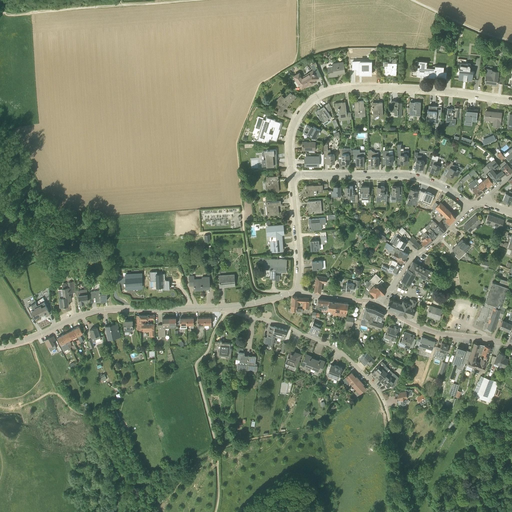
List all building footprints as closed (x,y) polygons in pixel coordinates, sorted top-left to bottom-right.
[(384,68),(383,69),(384,71),(384,73),(384,74),(387,74),(387,75),(388,77),(389,77),(390,75),(391,75),(396,76),(396,63),(396,59),(393,59),(392,60),(392,63),(388,62),(388,61),(384,61),(383,66),(384,66),(384,68)] [(470,64),(468,64),(468,61),(461,60),(460,63),(459,79),(463,80),(463,79),(466,79),(466,80),(472,81),(472,72),(469,72),(470,64)] [(426,68),(427,61),(421,61),(421,67),(417,67),(417,70),(418,70),(418,74),(431,76),(431,78),(443,79),(444,67),(435,66),(435,68),(426,68)] [(329,77),(335,76),(334,74),(345,73),(343,62),(332,63),(333,66),(328,67),(328,72),(329,77)] [(371,74),(371,62),(366,62),(366,64),(356,64),(356,73),(362,73),(362,74),(371,74)] [(497,86),(497,84),(498,77),(499,71),(487,69),(485,83),(492,84),(492,85),(497,86)] [(318,78),(313,70),(305,75),(304,74),(301,75),(299,72),(293,76),(301,88),(304,85),(305,87),(307,85),(309,84),(309,85),(314,82),(314,81),(318,78)] [(292,94),(290,92),(282,100),(280,97),(276,100),(284,108),(289,103),(290,104),(296,97),(293,94),(292,94)] [(364,107),(364,101),(354,101),(355,117),(365,116),(365,107),(364,107)] [(397,117),(401,117),(402,113),(402,103),(398,103),(398,102),(391,101),(391,109),(394,109),(394,112),(394,113),(394,115),(397,115),(397,117)] [(347,113),(345,102),(335,103),(336,111),(339,111),(339,117),(347,116),(347,119),(352,119),(351,112),(347,113)] [(373,106),(373,107),(373,114),(378,114),(378,116),(383,115),(382,102),(379,103),(379,105),(373,105),(373,106)] [(407,112),(409,112),(409,114),(413,114),(413,115),(420,116),(421,102),(414,102),(414,104),(410,103),(409,108),(407,107),(407,112)] [(441,115),(441,109),(437,109),(437,106),(429,105),(428,110),(427,110),(426,119),(436,120),(436,119),(438,119),(438,115),(441,115)] [(331,117),(324,107),(322,109),(319,111),(319,110),(315,112),(320,119),(322,118),(324,122),(331,117)] [(457,119),(458,108),(454,108),(454,109),(448,109),(447,115),(446,115),(446,120),(451,120),(451,122),(455,122),(456,119),(457,119)] [(477,117),(477,110),(474,110),(474,111),(467,110),(465,121),(476,121),(477,117)] [(500,121),(501,113),(486,111),(485,119),(494,120),(493,126),(499,127),(500,121)] [(261,130),(259,136),(277,141),(279,135),(278,134),(280,129),(278,128),(278,126),(279,127),(281,122),(275,120),(276,120),(267,117),(264,125),(266,125),(264,131),(261,130)] [(310,126),(307,125),(303,132),(316,139),(321,130),(311,125),(310,126)] [(315,149),(315,142),(303,142),(303,144),(302,144),(302,150),(309,150),(309,149),(315,149)] [(327,163),(334,163),(334,154),(330,154),(330,150),(327,150),(327,144),(324,144),(324,156),(327,156),(327,163)] [(397,151),(397,157),(400,157),(400,163),(407,163),(407,155),(408,155),(408,151),(403,151),(403,148),(401,148),(401,144),(397,144),(397,151)] [(349,163),(349,155),(351,155),(351,154),(353,154),(353,150),(346,150),(346,148),(339,148),(339,156),(342,156),(342,163),(349,163)] [(265,160),(262,160),(262,166),(266,166),(267,170),(276,169),(275,164),(276,163),(277,163),(277,159),(277,157),(276,157),(275,154),(276,154),(276,149),(268,150),(268,149),(266,149),(266,150),(262,150),(262,152),(262,155),(265,155),(265,160)] [(365,157),(365,152),(360,152),(360,149),(353,149),(353,150),(353,154),(353,159),(356,159),(356,165),(363,165),(363,157),(365,157)] [(378,165),(378,157),(378,152),(371,152),(371,150),(368,150),(368,159),(371,159),(371,165),(378,165)] [(393,163),(393,155),(389,155),(389,150),(383,150),(382,157),(386,157),(385,163),(393,163)] [(414,154),(413,161),(416,161),(415,168),(422,169),(424,160),(429,161),(429,158),(430,154),(418,152),(415,152),(414,154)] [(305,159),(304,166),(319,166),(319,157),(311,157),(305,157),(305,159)] [(444,163),(437,160),(431,158),(429,164),(432,165),(430,171),(437,174),(439,167),(442,168),(444,163)] [(497,169),(500,167),(499,165),(494,159),(486,165),(490,170),(487,172),(494,181),(505,173),(503,170),(499,172),(496,174),(493,170),(496,167),(497,169)] [(458,177),(461,171),(458,169),(458,168),(454,166),(455,165),(452,164),(453,162),(451,160),(446,168),(449,169),(446,175),(452,178),(454,174),(458,177)] [(503,170),(505,173),(507,175),(511,170),(507,163),(506,164),(504,162),(499,165),(500,167),(503,170)] [(486,165),(481,169),(484,172),(483,173),(482,174),(486,178),(483,181),(487,187),(493,183),(486,174),(487,172),(490,170),(486,165)] [(464,182),(471,176),(468,173),(461,179),(464,182)] [(278,191),(277,180),(278,180),(278,175),(266,177),(266,181),(267,190),(271,189),(272,192),(278,191)] [(487,187),(483,181),(479,183),(476,179),(474,180),(482,191),(487,187)] [(474,180),(468,185),(472,190),(472,189),(476,194),(477,195),(482,191),(474,180)] [(328,191),(327,184),(322,184),(322,185),(318,185),(313,185),(306,186),(307,195),(314,195),(313,190),(319,190),(319,191),(328,191)] [(332,196),(332,197),(336,198),(336,196),(340,196),(340,194),(341,186),(333,186),(333,190),(332,190),(332,194),(332,196)] [(345,186),(345,195),(349,195),(349,199),(354,199),(354,197),(354,195),(354,191),(353,191),(353,189),(353,188),(353,186),(349,186),(346,186),(345,186)] [(377,195),(377,199),(381,199),(384,199),(384,201),(387,201),(387,199),(387,193),(384,193),(384,187),(384,186),(380,186),(378,186),(377,186),(377,194),(377,195)] [(391,195),(391,199),(396,199),(396,201),(402,201),(402,193),(399,193),(399,186),(392,186),(392,195),(391,195)] [(410,188),(408,197),(411,197),(410,201),(409,201),(411,202),(410,204),(411,204),(416,206),(417,201),(418,197),(416,196),(417,190),(410,188)] [(418,197),(417,201),(423,203),(424,201),(431,204),(434,195),(426,191),(426,193),(420,190),(418,197)] [(511,199),(511,191),(511,192),(511,196),(505,194),(503,201),(510,203),(511,199)] [(271,201),(270,198),(265,198),(266,202),(266,206),(267,206),(268,214),(278,214),(277,205),(281,205),(281,200),(271,201)] [(317,212),(317,210),(321,210),(321,200),(307,201),(308,207),(309,207),(309,213),(317,212)] [(436,201),(432,207),(433,209),(436,206),(440,211),(447,218),(445,219),(450,224),(456,218),(440,202),(438,204),(436,201)] [(437,215),(440,211),(436,206),(433,209),(432,210),(437,215)] [(336,223),(335,218),(336,218),(335,214),(328,215),(328,219),(333,219),(334,224),(336,223)] [(493,225),(496,217),(488,214),(485,222),(493,225)] [(470,220),(475,227),(481,221),(476,215),(470,220)] [(496,217),(493,225),(501,228),(504,220),(496,217)] [(325,218),(309,219),(309,230),(319,229),(319,224),(321,224),(325,224),(325,218)] [(445,219),(442,223),(441,222),(438,225),(432,220),(428,224),(434,230),(438,234),(440,232),(441,233),(446,227),(450,224),(445,219)] [(469,232),(475,227),(470,220),(463,226),(469,232)] [(269,229),(267,229),(267,235),(270,235),(271,235),(272,245),(271,245),(271,251),(283,250),(281,234),(284,234),(283,225),(269,226),(269,229)] [(437,235),(430,228),(427,225),(421,230),(424,233),(421,235),(423,238),(428,234),(433,240),(438,236),(438,235),(437,235)] [(397,231),(402,235),(406,231),(402,227),(397,231)] [(394,235),(390,241),(393,243),(400,247),(403,249),(406,243),(400,239),(402,235),(397,231),(397,230),(396,230),(395,232),(394,235)] [(424,246),(433,240),(428,234),(423,238),(422,239),(424,241),(422,243),(424,246)] [(462,239),(457,244),(462,249),(465,252),(468,249),(470,247),(467,244),(462,239)] [(319,249),(318,240),(310,241),(311,248),(315,248),(315,249),(319,249)] [(364,243),(363,246),(365,247),(364,248),(369,250),(369,249),(370,249),(373,244),(366,241),(365,244),(364,243)] [(393,245),(392,246),(394,247),(392,249),(395,251),(398,253),(397,255),(405,259),(406,257),(408,254),(399,249),(400,249),(400,247),(393,243),(393,245)] [(457,244),(452,249),(457,253),(455,255),(459,259),(463,255),(462,254),(465,252),(462,249),(457,244)] [(388,249),(388,251),(393,254),(392,256),(392,257),(398,260),(397,262),(402,265),(403,263),(404,262),(405,259),(397,255),(398,253),(395,251),(392,249),(394,247),(392,246),(391,245),(390,247),(388,249)] [(423,279),(425,280),(431,282),(435,272),(428,270),(434,258),(429,255),(422,267),(414,263),(412,263),(409,268),(408,267),(408,268),(416,272),(420,274),(420,275),(425,276),(423,279)] [(264,259),(264,264),(266,264),(266,270),(270,270),(270,278),(275,279),(278,279),(278,275),(275,275),(276,272),(286,272),(286,266),(285,266),(285,259),(264,259)] [(312,269),(322,268),(321,260),(312,261),(312,269)] [(383,265),(381,268),(381,269),(383,270),(391,274),(393,270),(397,272),(402,265),(397,262),(392,260),(389,268),(383,265)] [(406,283),(413,285),(422,287),(424,282),(425,280),(423,279),(425,276),(420,275),(420,274),(416,272),(408,268),(401,280),(406,283)] [(157,271),(152,271),(152,281),(157,280),(157,290),(162,290),(162,292),(168,292),(167,287),(167,282),(163,282),(163,273),(157,274),(157,271)] [(131,274),(126,274),(127,285),(141,285),(141,273),(136,273),(136,277),(132,277),(131,274)] [(374,284),(383,293),(386,289),(378,281),(380,278),(376,274),(369,280),(374,284)] [(220,286),(235,285),(234,275),(219,276),(220,286)] [(194,279),(194,276),(189,276),(190,285),(194,285),(194,290),(206,289),(206,287),(210,287),(209,277),(202,277),(202,279),(194,279)] [(326,282),(327,278),(322,277),(317,276),(314,291),(320,292),(322,282),(326,282)] [(503,305),(510,282),(501,279),(499,284),(492,282),(484,305),(482,305),(481,309),(483,310),(482,312),(480,312),(478,319),(485,322),(484,326),(486,327),(487,327),(486,329),(487,329),(492,331),(493,330),(494,330),(499,315),(503,305)] [(342,285),(341,290),(345,291),(345,293),(353,294),(354,288),(358,288),(359,280),(354,280),(354,283),(351,283),(351,282),(347,281),(347,282),(346,285),(342,285)] [(382,294),(383,293),(374,284),(369,280),(370,281),(365,286),(376,296),(379,293),(380,294),(382,293),(382,294)] [(70,300),(69,293),(76,292),(74,282),(68,283),(69,288),(63,288),(63,289),(58,289),(61,306),(64,306),(69,306),(68,300),(69,300),(69,301),(70,300)] [(107,300),(107,296),(106,284),(100,285),(100,290),(91,291),(92,298),(95,298),(96,302),(107,300)] [(88,301),(87,289),(76,291),(76,297),(79,297),(80,302),(81,303),(83,303),(84,301),(88,301)] [(308,308),(309,298),(292,296),(291,310),(303,312),(303,309),(297,308),(297,305),(297,301),(303,302),(302,307),(308,308)] [(329,309),(330,300),(318,299),(317,307),(327,308),(327,309),(329,309)] [(414,307),(416,301),(410,299),(409,303),(403,301),(401,300),(400,303),(389,299),(386,307),(397,311),(396,313),(398,314),(406,317),(410,318),(411,316),(414,314),(415,311),(414,307)] [(330,300),(329,309),(333,310),(332,313),(333,314),(335,314),(337,301),(330,300)] [(337,301),(335,314),(336,315),(336,314),(346,315),(348,303),(337,301)] [(38,306),(41,314),(45,312),(46,314),(50,313),(46,305),(41,308),(40,305),(38,306)] [(439,319),(442,309),(430,305),(427,315),(439,319)] [(39,315),(41,314),(38,306),(33,309),(33,310),(30,311),(33,318),(39,316),(39,315)] [(374,316),(376,309),(375,309),(365,306),(360,324),(367,326),(368,325),(372,326),(373,321),(372,321),(373,316),(374,316)] [(382,322),(384,313),(376,309),(374,316),(373,321),(372,326),(381,329),(383,323),(382,322)] [(511,310),(511,311),(509,315),(510,316),(508,320),(506,319),(505,321),(502,320),(499,327),(509,331),(511,324),(511,310)] [(155,319),(155,315),(139,315),(139,319),(137,319),(137,324),(139,330),(150,330),(150,336),(154,336),(154,324),(155,324),(155,323),(146,323),(146,319),(155,319)] [(352,329),(354,320),(354,318),(346,316),(345,322),(344,328),(352,329)] [(169,324),(169,318),(162,318),(163,324),(158,324),(158,336),(165,336),(165,328),(169,328),(169,324)] [(125,320),(124,320),(124,328),(124,331),(133,331),(133,328),(132,320),(129,320),(128,320),(125,320)] [(317,333),(321,325),(313,322),(310,329),(317,333)] [(108,339),(120,337),(117,324),(106,326),(108,339)] [(273,345),(274,336),(280,337),(280,338),(285,339),(287,330),(270,325),(266,343),(273,345)] [(79,339),(81,342),(84,341),(80,334),(83,333),(79,326),(74,329),(77,336),(79,339)] [(394,340),(399,328),(394,326),(394,328),(389,326),(386,335),(390,336),(389,339),(394,340)] [(96,327),(93,327),(94,328),(90,329),(91,333),(90,334),(91,337),(92,337),(92,338),(92,339),(88,340),(91,348),(94,347),(93,343),(96,342),(95,340),(100,338),(97,327),(96,327)] [(72,338),(77,336),(74,329),(68,332),(72,338)] [(69,340),(72,338),(68,332),(63,334),(66,341),(68,345),(70,348),(72,347),(70,344),(71,343),(69,340)] [(409,334),(405,333),(401,342),(405,343),(404,346),(409,348),(410,346),(413,347),(415,342),(412,340),(414,335),(409,333),(409,334)] [(61,344),(66,341),(63,334),(58,337),(61,344)] [(55,339),(53,336),(51,337),(47,338),(47,339),(45,340),(50,351),(56,348),(53,341),(55,339)] [(434,342),(427,340),(428,339),(421,337),(420,340),(417,339),(416,344),(419,345),(432,349),(434,342)] [(222,342),(222,341),(219,341),(219,342),(219,341),(218,345),(217,345),(217,347),(218,347),(217,355),(226,356),(226,358),(230,359),(232,343),(222,342)] [(442,355),(446,356),(447,353),(448,349),(447,349),(449,344),(442,342),(440,347),(437,346),(435,353),(442,355)] [(465,369),(473,372),(475,367),(484,370),(487,360),(486,360),(491,347),(485,345),(479,344),(474,342),(472,349),(471,352),(467,364),(465,369)] [(463,370),(465,363),(467,364),(471,352),(463,349),(457,347),(456,352),(452,361),(458,363),(457,368),(463,370)] [(247,370),(248,356),(244,355),(244,352),(238,352),(237,359),(237,360),(240,360),(239,363),(237,363),(237,364),(237,369),(247,370)] [(301,354),(299,353),(295,352),(294,354),(289,352),(288,357),(286,363),(296,367),(301,354)] [(371,364),(375,360),(367,352),(359,360),(364,365),(366,363),(370,368),(372,365),(371,364)] [(493,364),(498,366),(499,364),(505,367),(508,359),(504,357),(505,354),(499,352),(498,355),(497,355),(494,362),(493,364)] [(311,368),(315,359),(311,358),(311,356),(306,354),(302,365),(305,366),(306,366),(311,368)] [(248,356),(247,370),(257,371),(257,366),(255,366),(256,357),(248,356)] [(315,359),(311,368),(317,370),(317,371),(320,372),(325,361),(320,359),(319,361),(315,359)] [(377,375),(386,365),(382,361),(371,373),(374,375),(375,373),(377,375)] [(444,374),(447,363),(443,361),(439,372),(444,374)] [(330,367),(327,374),(338,379),(337,380),(339,380),(341,378),(341,377),(339,376),(342,368),(334,365),(334,366),(331,364),(330,367)] [(379,380),(389,369),(385,366),(386,365),(377,375),(378,376),(377,378),(379,380)] [(385,382),(393,373),(389,369),(379,380),(382,382),(383,381),(385,382)] [(355,386),(361,381),(356,377),(351,373),(344,379),(349,384),(351,382),(355,386)] [(393,373),(385,382),(386,383),(384,385),(387,388),(390,384),(393,387),(395,385),(398,377),(394,373),(393,373)] [(493,398),(498,383),(484,377),(482,382),(478,392),(493,398)] [(361,381),(355,386),(357,389),(355,391),(359,395),(366,389),(363,385),(364,384),(361,381)] [(412,394),(411,389),(405,389),(405,391),(395,392),(394,392),(395,399),(397,399),(397,406),(405,404),(407,402),(406,398),(407,398),(407,395),(412,394)] [(294,404),(296,398),(290,396),(287,404),(290,405),(291,403),(294,404)] [(120,423),(122,423),(116,409),(117,409),(115,406),(111,407),(118,424),(120,423)] [(120,424),(124,432),(125,431),(129,439),(131,438),(127,430),(126,430),(123,422),(120,424)]
